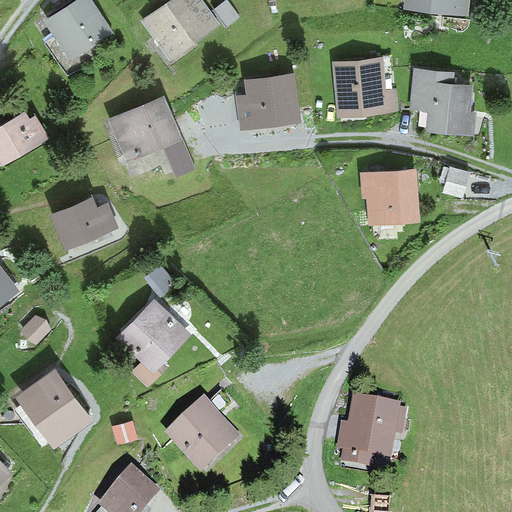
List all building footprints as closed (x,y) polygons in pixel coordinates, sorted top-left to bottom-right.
[(68,75),(83,66),(73,51),(106,30),(86,0),(53,22),(61,34),(47,43),(68,75)] [(191,37),(192,39),(214,24),(201,6),(194,11),(186,0),(177,0),(149,21),(171,51),(191,37)] [(237,16),(226,1),(215,9),(226,24),(237,16)] [(383,110),(397,109),(392,67),(381,68),(380,63),(337,66),(340,109),(383,105),(383,110)] [(472,116),(462,115),(465,90),(447,88),(448,76),(419,73),(416,104),(437,106),(435,123),(460,126),(460,129),(471,130),(472,116)] [(240,98),(243,120),(295,114),(291,79),(251,84),(252,96),(240,98)] [(115,122),(128,152),(174,133),(161,103),(115,122)] [(22,118),(0,130),(0,144),(7,156),(43,135),(34,120),(26,125),(22,118)] [(177,172),(191,166),(181,141),(167,147),(177,172)] [(372,191),(374,217),(414,214),(411,173),(398,174),(366,177),(367,192),(372,191)] [(460,192),(464,177),(452,173),(448,188),(460,192)] [(59,215),(70,241),(111,224),(103,205),(93,209),(90,202),(59,215)] [(173,283),(160,267),(150,275),(162,291),(173,283)] [(0,269),(0,295),(13,286),(0,269)] [(148,382),(164,366),(156,358),(183,330),(158,304),(125,336),(147,358),(136,370),(148,382)] [(35,340),(48,327),(37,316),(25,329),(35,340)] [(28,397),(56,436),(83,416),(56,378),(28,397)] [(174,438),(200,465),(233,433),(217,416),(230,404),(221,394),(174,438)] [(370,460),(372,448),(385,450),(389,427),(399,429),(402,412),(359,405),(355,431),(345,429),(343,443),(349,444),(346,456),(370,460)] [(116,428),(119,439),(134,435),(131,423),(116,428)] [(99,511),(137,511),(151,496),(129,477),(127,479),(122,475),(115,484),(120,488),(99,511)] [(388,511),(390,498),(374,497),(372,511),(388,511)]
